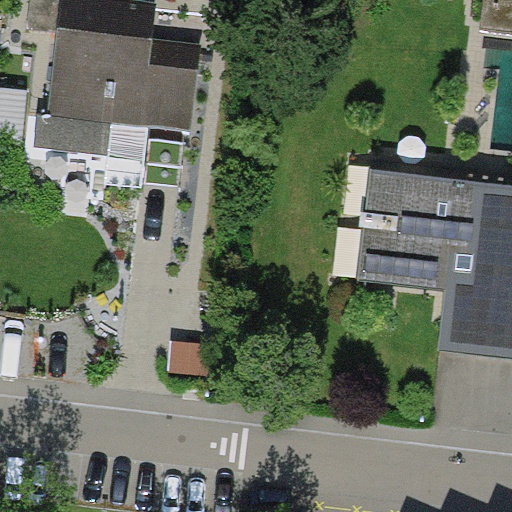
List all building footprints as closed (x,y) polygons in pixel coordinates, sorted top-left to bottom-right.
[(141,11),(58,0),(54,0),(39,114),(185,134),(194,69),(135,61),(141,11)] [(342,0),(292,0),(291,23),(316,25),(317,10),(342,12),(342,0)] [(511,0),(490,0),(488,24),(511,26),(511,0)] [(0,81),(0,137),(29,140),(34,84),(0,81)] [(511,197),(365,183),(356,286),(448,294),(442,363),(511,369),(511,197)]
